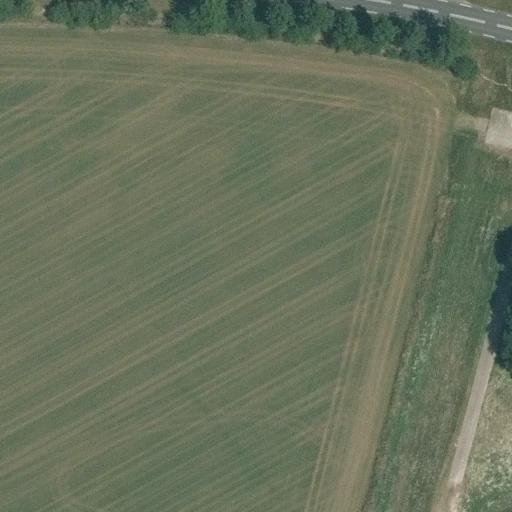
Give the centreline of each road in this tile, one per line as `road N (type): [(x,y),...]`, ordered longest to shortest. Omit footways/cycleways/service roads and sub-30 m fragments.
road 1 (track): [(511,266),(456,474)]
road 2 (secondary): [(511,32),(349,0)]
